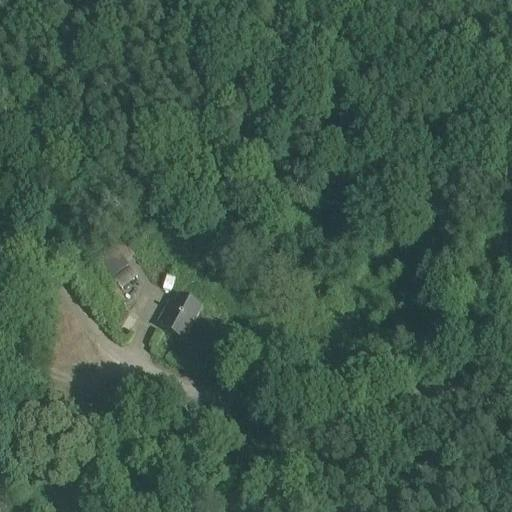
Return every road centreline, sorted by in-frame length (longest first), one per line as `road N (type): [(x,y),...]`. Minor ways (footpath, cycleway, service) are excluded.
road 1 (unclassified): [(511,382),(257,403),(196,394),(137,363),(85,310),(0,169)]
road 2 (track): [(137,363),(85,394),(32,350),(0,303)]
